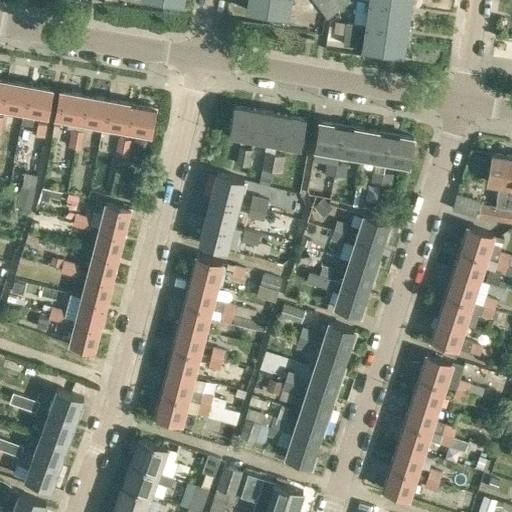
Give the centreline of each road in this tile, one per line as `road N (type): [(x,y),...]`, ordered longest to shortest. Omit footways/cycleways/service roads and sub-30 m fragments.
road 1 (residential): [(73,511),(117,381),(200,57)]
road 2 (residential): [(463,103),(327,511)]
road 3 (residential): [(463,103),(200,57)]
road 4 (residential): [(200,57),(0,22)]
